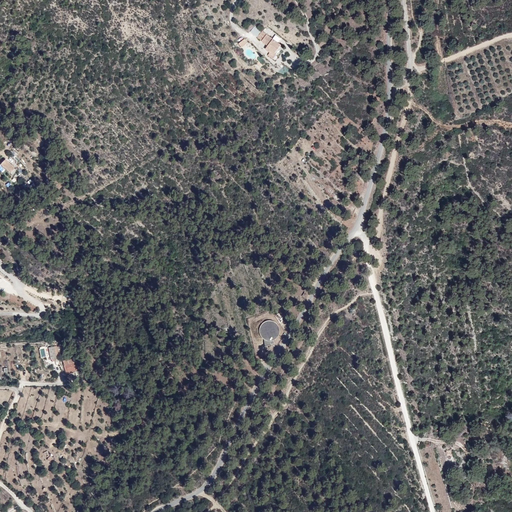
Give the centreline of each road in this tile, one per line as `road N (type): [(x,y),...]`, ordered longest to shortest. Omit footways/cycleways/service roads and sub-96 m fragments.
road 1 (track): [(211,497),(272,424),(385,222),(416,99),(408,0)]
road 2 (unclassified): [(358,223),(253,392),(213,477),(154,511)]
road 3 (unclassified): [(433,511),(358,223)]
road 4 (unclassified): [(389,0),(388,121),(358,223)]
